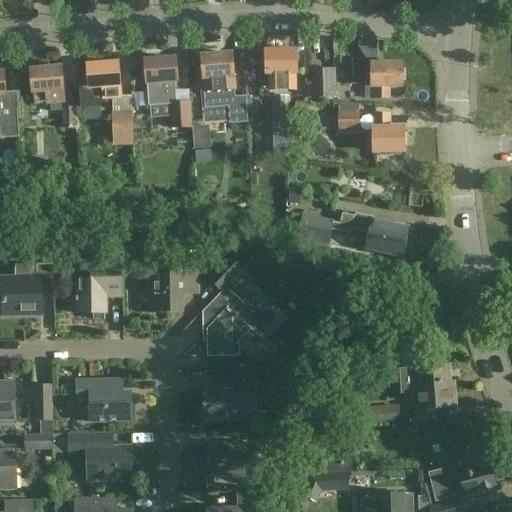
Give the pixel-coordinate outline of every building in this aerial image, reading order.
[(294,91),(294,73),(297,73),(297,51),(266,51),(266,73),(280,73),(280,91),(294,91)] [(232,54),(202,57),(204,78),(205,92),(204,92),(205,109),(229,108),(228,98),(235,98),(234,89),(235,89),(234,76),(232,54)] [(173,99),(177,99),(175,80),(177,80),(176,59),(145,61),(148,107),(171,105),(173,128),(191,126),(190,103),(173,104),(173,99)] [(118,63),(88,65),(91,100),(121,97),(118,63)] [(402,64),(372,63),(371,99),(388,99),(389,86),(402,86),(402,64)] [(62,68),(31,70),(33,91),(34,91),(35,105),(64,103),(64,101),(61,102),(60,90),(63,89),(62,68)] [(312,97),(319,97),(336,96),(334,70),(311,71),(312,97)] [(4,73),(0,73),(0,139),(0,140),(19,138),(17,115),(17,93),(6,94),(4,73)] [(289,116),(289,96),(273,96),(273,116),(289,116)] [(246,97),(235,98),(228,98),(229,108),(230,125),(248,124),(246,97)] [(75,108),(63,109),(64,129),(76,128),(75,108)] [(359,112),(338,112),(339,130),(359,129),(359,112)] [(113,113),(115,144),(133,143),(132,113),(113,113)] [(373,129),(373,152),(404,151),(403,128),(389,128),(389,114),(375,114),(376,129),(373,129)] [(208,127),(193,128),(195,148),(210,147),(208,127)] [(271,168),(286,168),(286,132),(272,132),(271,168)] [(112,190),(112,187),(112,176),(99,176),(99,184),(99,190),(112,190)] [(332,223),(333,222),(303,216),(299,238),(328,244),(331,231),(352,236),(353,230),(369,233),(365,249),(401,257),(408,228),(373,221),(374,218),(355,214),(355,217),(342,214),(340,224),(332,223)] [(51,232),(26,232),(26,246),(52,246),(51,232)] [(230,257),(208,280),(221,293),(244,270),(230,257)] [(107,314),(107,281),(123,281),(122,260),(92,261),(92,281),(78,281),(78,314),(94,314),(94,320),(106,320),(106,314),(107,314)] [(149,276),(149,313),(183,312),(183,295),(199,295),(199,266),(162,267),(162,261),(144,262),(144,276),(149,276)] [(53,265),(14,266),(15,278),(3,279),(4,316),(42,315),(42,290),(54,290),(53,265)] [(231,284),(211,305),(222,315),(207,330),(208,357),(240,357),(240,342),(256,326),(265,335),(280,319),(259,298),(256,301),(245,291),(242,294),(231,284)] [(416,409),(455,406),(454,391),(449,391),(448,366),(413,368),(416,409)] [(268,384),(300,383),(300,369),(268,370),(268,384)] [(114,381),(77,382),(78,399),(91,398),(91,421),(131,420),(131,394),(121,394),(121,381),(114,381)] [(14,383),(0,383),(0,423),(15,423),(14,383)] [(233,384),(233,389),(205,389),(206,421),(245,420),(257,420),(257,404),(256,383),(233,384)] [(52,420),(51,386),(35,386),(36,421),(52,420)] [(399,406),(365,408),(366,425),(400,422),(399,406)] [(263,431),(264,445),(294,445),(301,430),(263,431)] [(132,446),(113,447),(113,433),(104,433),(68,434),(68,451),(68,456),(88,455),(89,482),(133,481),(132,446)] [(54,449),(53,435),(26,436),(26,450),(54,449)] [(254,444),(208,445),(208,461),(206,461),(207,477),(254,475),(254,444)] [(15,447),(0,447),(0,489),(9,489),(16,489),(16,469),(15,447)] [(318,474),(353,472),(352,447),(317,448),(318,474)] [(456,460),(458,465),(429,473),(433,487),(436,501),(449,498),(465,494),(466,496),(497,488),(490,462),(477,466),(474,455),(456,460)] [(304,496),(317,501),(320,492),(348,491),(348,477),(311,477),(304,496)] [(251,511),(251,509),(263,509),(263,493),(237,493),(237,509),(207,509),(207,511),(251,511)] [(412,511),(412,495),(403,495),(377,495),(377,496),(361,497),(361,511),(412,511)] [(132,511),(133,511),(117,511),(117,500),(55,501),(55,511),(132,511)] [(462,511),(459,500),(430,507),(431,511),(462,511)] [(32,511),(32,502),(6,502),(6,511),(32,511)]
